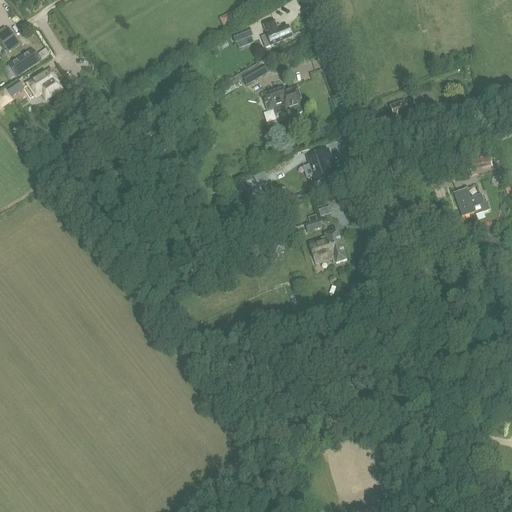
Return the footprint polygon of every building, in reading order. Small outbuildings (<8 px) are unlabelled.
[(238,9),(223,17),(227,25),(242,17),(238,9)] [(271,47),(292,39),(287,27),(280,30),(279,27),(277,28),(274,22),(263,26),(267,36),(266,36),(261,38),(265,49),(271,47)] [(0,44),(7,54),(20,45),(8,28),(0,33),(0,44)] [(249,28),(231,35),(235,44),(253,37),(249,28)] [(2,71),(7,78),(9,81),(15,77),(16,79),(40,63),(32,49),(7,65),(8,67),(2,71)] [(268,74),(262,63),(237,77),(240,82),(243,80),(247,87),(268,74)] [(45,102),(63,90),(51,71),(34,82),(35,83),(29,86),(36,98),(40,95),(45,102)] [(5,90),(0,93),(0,103),(2,107),(12,100),(10,97),(26,90),(23,83),(6,91),(5,90)] [(226,96),(236,89),(233,84),(223,90),(226,96)] [(293,109),(295,116),(306,112),(298,89),(286,94),(284,89),(262,97),(265,107),(284,100),(286,108),(284,109),(285,112),(293,109)] [(415,106),(413,100),(390,107),(395,121),(410,116),(407,109),(415,106)] [(161,134),(150,140),(152,142),(151,143),(150,143),(153,148),(157,146),(158,147),(166,142),(161,134)] [(111,153),(118,148),(116,144),(108,149),(111,153)] [(317,182),(334,176),(327,152),(309,158),(313,170),(312,171),(313,173),(314,173),(317,182)] [(180,166),(178,161),(176,156),(164,161),(169,171),(180,166)] [(471,160),(474,171),(492,168),(490,156),(471,160)] [(245,182),(235,186),(245,205),(254,201),(245,182)] [(468,190),(454,195),(462,219),(475,215),(476,216),(490,211),(487,203),(485,203),(482,195),(471,200),(468,190)] [(323,230),(321,221),(317,222),(316,218),(315,216),(314,217),(308,219),(310,224),(305,225),(308,234),(323,230)] [(486,228),(500,224),(498,219),(485,223),(486,228)] [(316,266),(336,260),(337,265),(347,262),(339,232),(326,236),(327,238),(310,243),(316,266)] [(271,253),(274,252),(272,247),(271,243),(275,241),(273,233),(260,237),(264,250),(269,248),(271,253)] [(282,243),(272,247),(274,252),(275,256),(285,253),(282,243)] [(356,272),(346,275),(347,280),(358,277),(356,272)] [(342,309),(346,304),(341,300),(337,305),(342,309)]
